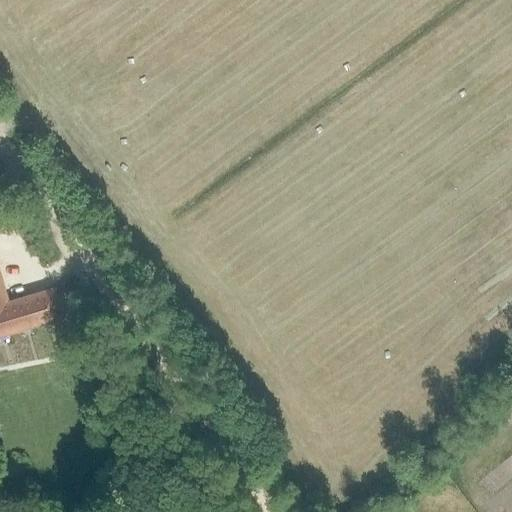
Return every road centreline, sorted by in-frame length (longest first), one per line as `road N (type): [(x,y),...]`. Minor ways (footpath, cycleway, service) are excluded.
road 1 (unknown): [(295,511),(73,216),(53,213)]
road 2 (residential): [(274,511),(53,213)]
